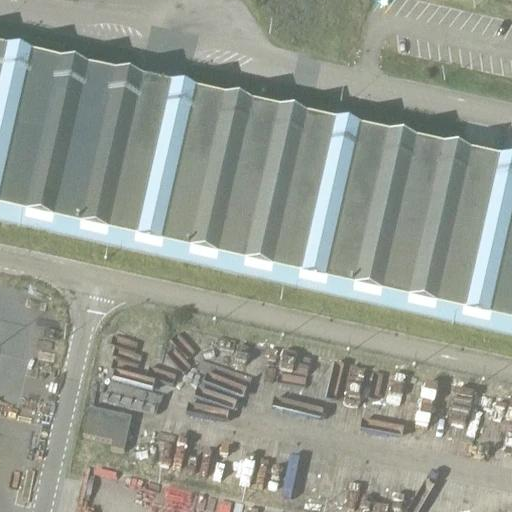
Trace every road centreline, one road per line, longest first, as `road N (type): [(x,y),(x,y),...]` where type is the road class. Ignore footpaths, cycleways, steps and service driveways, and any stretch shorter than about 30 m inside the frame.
road 1 (unclassified): [(0,0),(511,115)]
road 2 (unclassified): [(511,371),(95,282)]
road 3 (unclassified): [(42,511),(95,282)]
